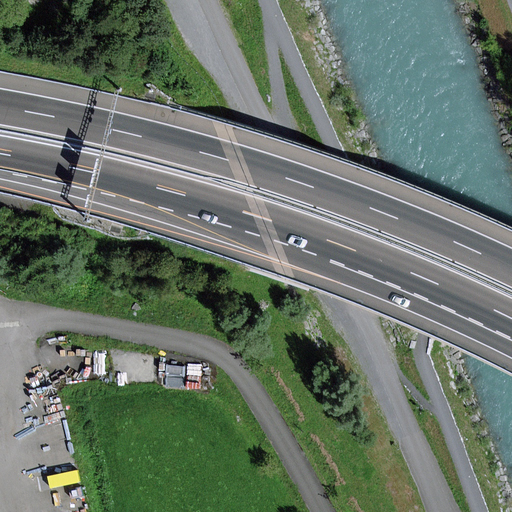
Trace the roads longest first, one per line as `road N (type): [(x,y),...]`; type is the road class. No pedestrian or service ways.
road 1 (track): [(207,0),(261,125),(364,316),(441,511)]
road 2 (track): [(484,511),(269,0)]
road 3 (motorway): [(511,268),(301,183),(0,107)]
road 4 (motorway): [(0,154),(173,192),(344,247)]
road 5 (motorway): [(344,247),(511,350)]
road 6 (motorway): [(344,247),(511,319)]
